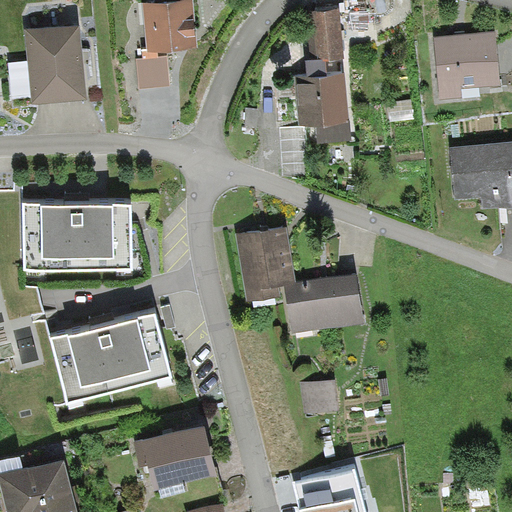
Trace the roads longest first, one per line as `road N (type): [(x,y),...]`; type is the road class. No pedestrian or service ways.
road 1 (residential): [(205,162),(199,213),(209,276),(269,511)]
road 2 (residential): [(511,273),(205,162)]
road 3 (residential): [(205,162),(108,144),(0,146)]
road 4 (residential): [(275,0),(220,93),(205,162)]
